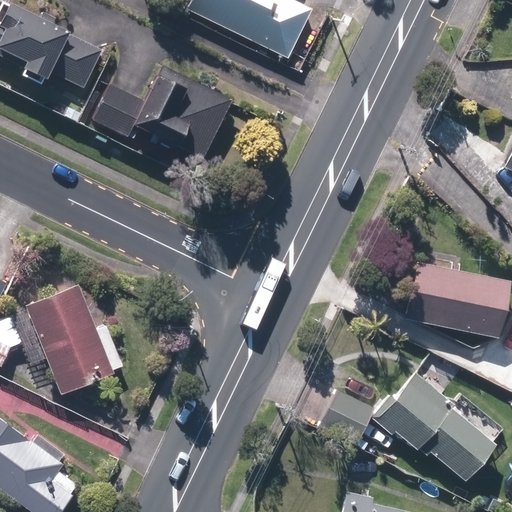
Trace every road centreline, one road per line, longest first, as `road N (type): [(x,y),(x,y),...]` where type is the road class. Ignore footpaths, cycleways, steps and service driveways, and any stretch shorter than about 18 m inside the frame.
road 1 (secondary): [(273,296),(418,0)]
road 2 (residential): [(0,166),(273,296)]
road 3 (secondary): [(169,511),(273,296)]
